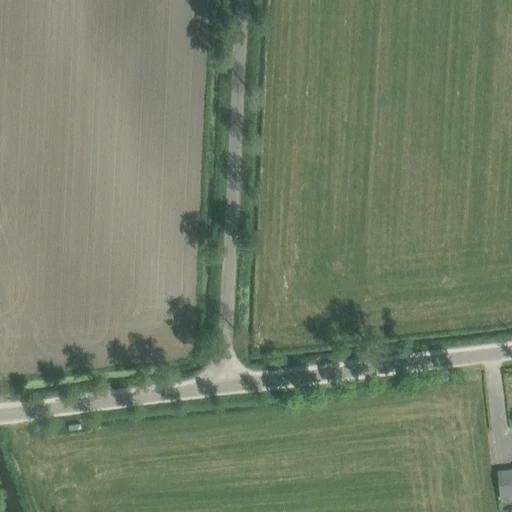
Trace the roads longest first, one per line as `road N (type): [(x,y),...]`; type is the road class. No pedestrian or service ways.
road 1 (unclassified): [(243,384),(258,0)]
road 2 (unclassified): [(243,384),(511,355)]
road 3 (unclassified): [(0,414),(243,384)]
